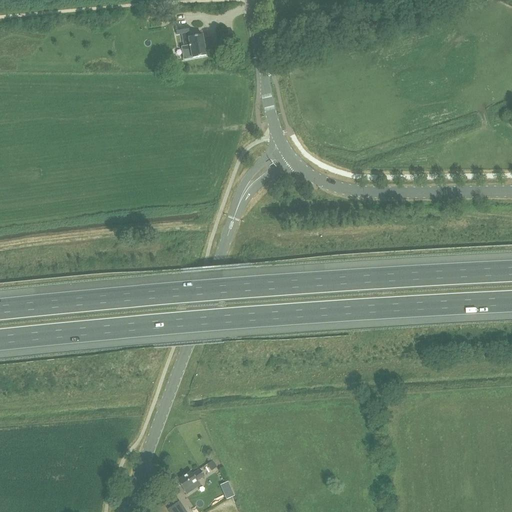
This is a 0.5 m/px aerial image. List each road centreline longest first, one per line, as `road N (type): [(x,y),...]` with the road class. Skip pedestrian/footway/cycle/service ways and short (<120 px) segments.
road 1 (motorway): [(511,271),(0,309)]
road 2 (motorway): [(0,340),(511,302)]
road 3 (tertiary): [(124,511),(241,195)]
road 4 (tertiary): [(292,161),(345,190),(511,191)]
road 5 (tertiary): [(281,145),(250,0)]
